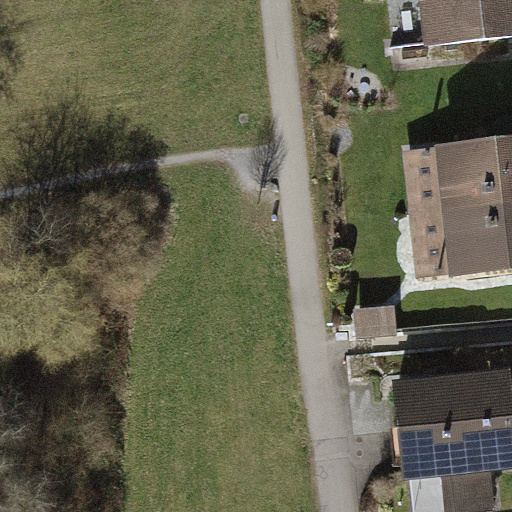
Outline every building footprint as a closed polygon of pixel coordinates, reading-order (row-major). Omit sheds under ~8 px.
[(511,0),(425,0),(431,44),(511,35),(511,0)] [(511,142),(412,153),(419,215),(511,204),(511,142)] [(511,204),(419,215),(427,278),(511,268),(511,204)] [(389,312),(360,315),(361,336),(391,334),(389,312)] [(511,431),(506,376),(398,388),(407,473),(448,468),(452,508),(491,504),(486,464),(511,461),(511,431)]
